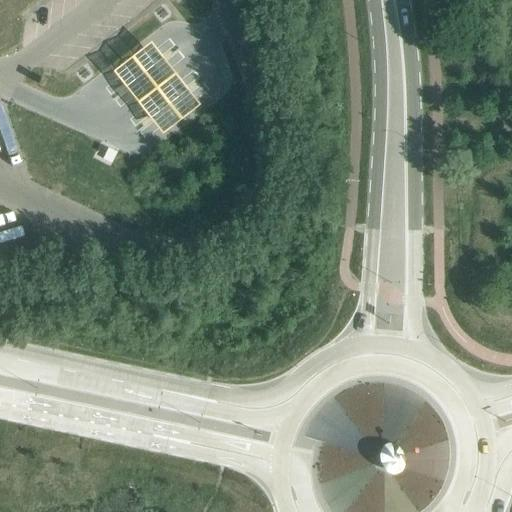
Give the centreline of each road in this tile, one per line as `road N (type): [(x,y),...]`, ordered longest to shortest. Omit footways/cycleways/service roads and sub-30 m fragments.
road 1 (tertiary): [(414,349),(415,155),(403,0)]
road 2 (tertiary): [(372,0),(377,39),(361,344)]
road 3 (secondary): [(208,396),(0,349)]
road 4 (secondary): [(0,403),(174,440)]
road 5 (secondary): [(361,344),(324,357),(269,398),(208,396)]
road 6 (secondary): [(461,419),(426,378),(396,367),(355,367)]
